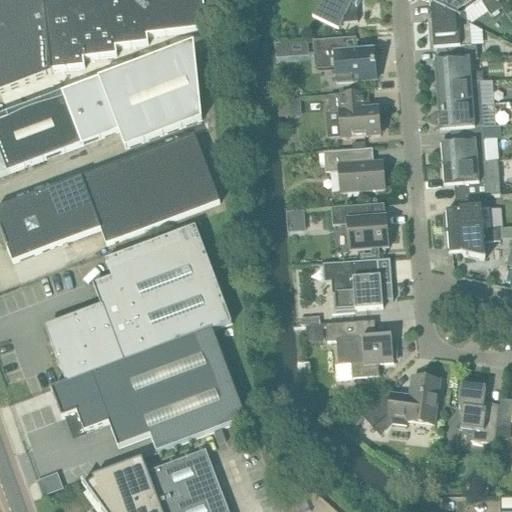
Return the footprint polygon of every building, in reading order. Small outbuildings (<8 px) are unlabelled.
[(0,0),(0,95),(52,75),(52,73),(85,69),(84,62),(117,58),(116,50),(149,46),(148,38),(207,31),(203,0),(0,0)] [(317,0),(310,16),(329,25),(342,25),(358,23),(357,9),(361,0),(317,0)] [(430,5),(459,20),(460,19),(459,19),(483,3),(480,0),(439,0),(432,6),(430,5)] [(497,3),(495,0),(492,0),(484,6),(491,17),(503,9),(498,2),(497,3)] [(459,20),(430,5),(430,6),(431,7),(434,49),(433,49),(433,50),(444,49),(445,61),(470,60),(470,61),(478,60),(477,46),(460,48),(458,20),(459,20)] [(336,84),(356,83),(376,81),(374,50),(344,53),(343,39),(313,42),(315,65),(315,67),(318,70),(335,69),(336,84)] [(281,42),(274,42),(274,56),(282,56),(286,55),(285,42),(281,42)] [(191,47),(63,94),(0,116),(0,177),(1,177),(117,134),(124,152),(201,124),(191,47)] [(470,60),(445,61),(434,62),(434,63),(435,63),(437,86),(481,83),(484,83),(483,73),(471,74),(470,61),(470,60)] [(481,83),(437,86),(439,109),(494,105),(492,83),(484,83),(481,83)] [(328,97),(330,114),(325,115),(328,141),(381,137),(379,109),(366,110),(365,94),(328,97)] [(302,119),(300,101),(285,103),(286,120),(302,119)] [(495,128),(494,105),(439,109),(440,131),(439,132),(439,133),(463,131),(484,129),(484,128),(495,128)] [(484,129),(463,131),(463,143),(440,145),(441,146),(443,166),(486,163),(485,155),(496,154),(496,157),(501,156),(499,127),(495,128),(484,128),(484,129)] [(195,137),(0,210),(0,230),(13,265),(101,232),(107,247),(220,204),(195,137)] [(341,194),(365,193),(385,191),(382,163),(368,164),(367,150),(324,154),(325,174),(339,173),(341,194)] [(498,162),(486,163),(443,166),(445,187),(444,187),(444,188),(466,186),(467,198),(488,197),(500,196),(498,162)] [(488,197),(467,198),(468,211),(446,212),(446,213),(447,213),(448,234),(483,231),(481,211),(489,210),(488,197)] [(349,252),(369,250),(389,249),(387,218),(373,219),(372,206),(331,209),(333,228),(348,227),(349,252)] [(52,392),(232,324),(196,228),(124,254),(105,261),(112,279),(93,286),(101,308),(56,325),(49,339),(67,385),(51,390),(52,392)] [(498,230),(483,231),(448,234),(450,254),(449,254),(449,256),(465,254),(465,256),(464,256),(464,257),(484,262),(484,261),(483,260),(484,254),(484,245),(499,244),(498,230)] [(378,261),(324,266),(320,266),(321,281),(326,281),(326,284),(332,283),(333,296),(334,296),(335,313),(363,311),(383,309),(383,301),(392,301),(392,302),(393,302),(392,283),(390,283),(390,285),(381,285),(381,277),(379,277),(378,261)] [(319,318),(299,319),(300,328),(319,326),(319,318)] [(352,380),(359,380),(379,378),(378,366),(394,365),(392,337),(371,339),(370,322),(350,324),(326,326),(328,344),(336,343),(338,367),(351,366),(352,380)] [(232,324),(52,392),(62,420),(67,418),(72,431),(83,428),(85,434),(109,425),(118,449),(150,437),(157,455),(175,448),(214,433),(221,430),(247,421),(214,332),(232,325),(232,324)] [(323,345),(322,329),(306,330),(307,346),(323,345)] [(388,387),(374,400),(359,415),(364,420),(370,426),(384,414),(386,417),(392,418),(391,426),(406,428),(407,423),(434,427),(439,382),(412,379),(409,404),(391,402),(383,393),(389,388),(388,387)] [(498,423),(500,408),(498,407),(497,417),(486,415),(488,403),(484,403),(486,388),(462,385),(459,405),(459,409),(463,410),(460,430),(473,431),(471,443),(495,445),(498,423)] [(511,401),(500,401),(500,408),(498,423),(511,424),(511,401)] [(359,415),(351,422),(356,428),(364,420),(359,415)] [(221,430),(214,433),(218,446),(226,443),(221,430)] [(83,483),(82,484),(102,511),(228,511),(206,452),(148,474),(142,460),(93,479),(94,483),(87,488),(83,483)]
